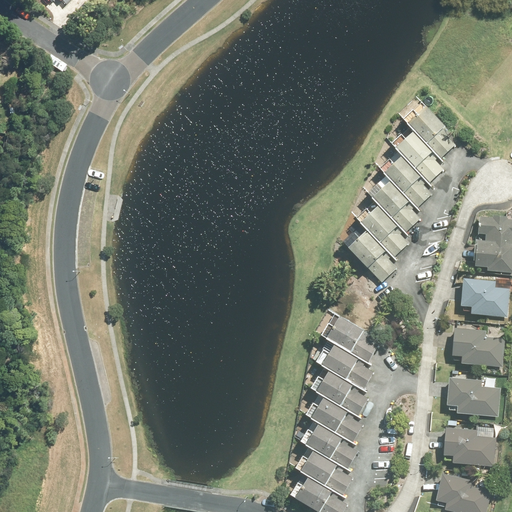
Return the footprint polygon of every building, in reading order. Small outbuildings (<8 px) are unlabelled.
[(452,129),(446,122),(447,121),(429,100),(410,117),(417,125),(441,153),(443,155),(457,142),(448,132),(452,129)] [(417,125),(398,142),(406,150),(430,178),(431,179),(445,167),(437,157),(441,153),(417,125)] [(406,150),(386,167),(392,175),(417,203),(418,205),(433,192),(425,182),(430,178),(406,150)] [(414,207),(417,203),(392,175),(374,191),(381,200),(406,228),(407,229),(422,216),(414,207)] [(381,200),(362,216),(371,226),(394,253),(395,254),(410,241),(402,231),(406,228),(381,200)] [(489,264),(489,267),(511,269),(511,215),(509,216),(509,213),(495,212),(494,214),(482,212),(480,230),(488,231),(487,237),(479,235),(478,241),(477,241),(476,251),(478,251),(477,262),(489,264)] [(371,226),(351,242),(384,280),(399,266),(390,256),(394,253),(371,226)] [(466,274),(462,302),(474,303),(473,311),(508,315),(511,287),(497,284),(498,279),(466,274)] [(380,343),(361,332),(365,326),(342,312),(329,333),(337,339),(368,358),(370,359),(380,343)] [(464,353),(463,360),(503,365),(507,337),(487,335),(488,328),(457,324),(454,352),(464,353)] [(365,363),(368,358),(337,339),(324,360),(332,365),(363,384),(366,386),(376,371),(365,363)] [(370,397),(359,391),(363,384),(332,365),(319,387),(327,392),(358,411),(360,413),(370,397)] [(484,378),(452,374),(449,401),(461,402),(460,410),(499,414),(503,386),(483,383),(484,378)] [(327,392),(313,413),(321,418),(353,438),(356,440),(365,424),(354,417),(358,411),(327,392)] [(321,418),(308,440),(316,445),(347,464),(350,466),(359,450),(349,444),(353,438),(321,418)] [(455,452),(455,459),(495,464),(498,436),(478,434),(479,427),(448,423),(445,451),(455,452)] [(344,470),(347,464),(316,445),(303,467),(312,472),(342,491),(345,493),(355,477),(344,470)] [(447,500),(446,507),(468,511),(487,511),(493,489),(473,484),(475,478),(444,471),(440,487),(438,486),(436,497),(447,500)] [(339,496),(342,491),(312,472),(297,495),(325,511),(344,511),(350,503),(339,496)]
